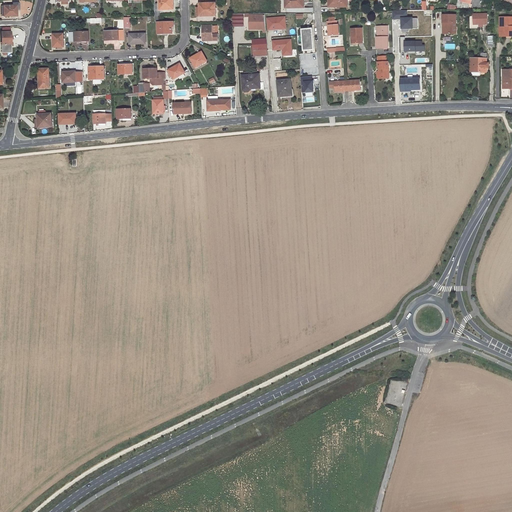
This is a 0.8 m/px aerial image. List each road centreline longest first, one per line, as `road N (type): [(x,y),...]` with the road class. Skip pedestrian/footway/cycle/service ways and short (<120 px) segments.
road 1 (tertiary): [(54,511),(126,465),(358,353)]
road 2 (residential): [(5,145),(324,113)]
road 3 (residential): [(184,0),(182,45),(170,52),(28,54)]
road 4 (tertiary): [(511,351),(476,328),(458,295),(459,269),(484,203)]
road 5 (residential): [(372,110),(511,108)]
